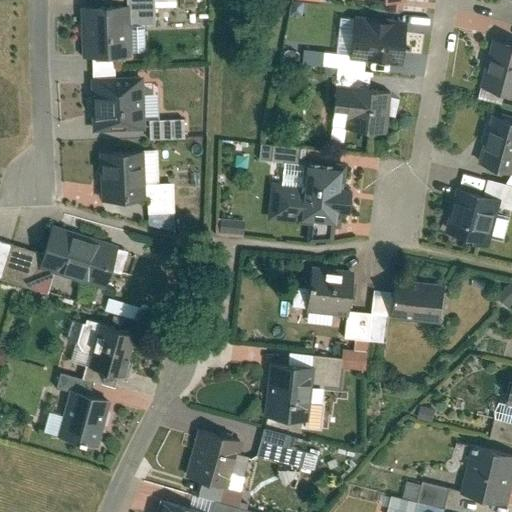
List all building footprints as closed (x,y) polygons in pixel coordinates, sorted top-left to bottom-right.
[(155,0),(129,0),(129,3),(81,5),(83,56),(134,53),(132,22),(157,21),(155,0)] [(353,56),(404,61),(409,18),(358,13),(353,56)] [(487,82),(511,87),(511,38),(499,35),(487,82)] [(147,127),(145,74),(119,75),(118,57),(93,58),(96,129),(147,127)] [(389,130),(393,89),(337,83),(335,107),(349,109),(348,126),(389,130)] [(486,161),(511,167),(511,115),(498,112),(486,161)] [(259,142),(256,157),(284,162),(287,147),(259,142)] [(158,149),(101,150),(104,199),(148,196),(150,224),(177,228),(176,179),(159,180),(158,149)] [(306,182),(274,179),(271,215),(313,219),(311,237),(335,237),(337,225),(340,225),(341,209),(351,210),(353,187),(343,186),(345,162),(308,159),(306,182)] [(446,238),(496,247),(505,194),(455,185),(446,238)] [(35,266),(109,285),(121,239),(46,220),(35,266)] [(314,266),(311,308),(353,312),(356,270),(314,266)] [(29,276),(28,288),(45,289),(46,277),(29,276)] [(398,280),(395,322),(437,325),(440,283),(398,280)] [(92,367),(126,376),(138,328),(104,319),(92,367)] [(267,412),(312,417),(317,362),(272,358),(267,412)] [(61,437),(99,447),(113,393),(75,383),(61,437)] [(285,446),(288,434),(260,427),(254,454),(298,465),(302,450),(285,446)] [(193,475),(232,484),(243,439),(203,430),(193,475)] [(287,445),(304,449),(306,440),(289,435),(287,445)] [(464,493),(511,504),(511,500),(511,449),(475,441),(464,493)] [(161,511),(206,511),(207,510),(164,501),(161,511)]
